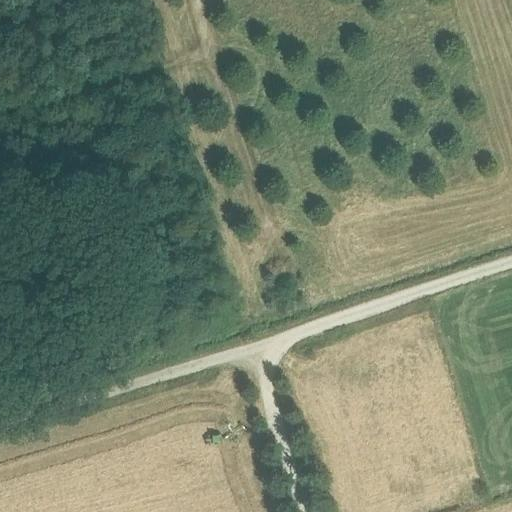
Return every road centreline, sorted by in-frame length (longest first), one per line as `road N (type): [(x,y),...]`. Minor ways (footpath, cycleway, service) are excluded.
road 1 (track): [(305,318),(187,0)]
road 2 (track): [(255,337),(511,254)]
road 3 (track): [(255,337),(0,416)]
road 4 (track): [(202,51),(0,121)]
road 5 (track): [(310,511),(255,337)]
